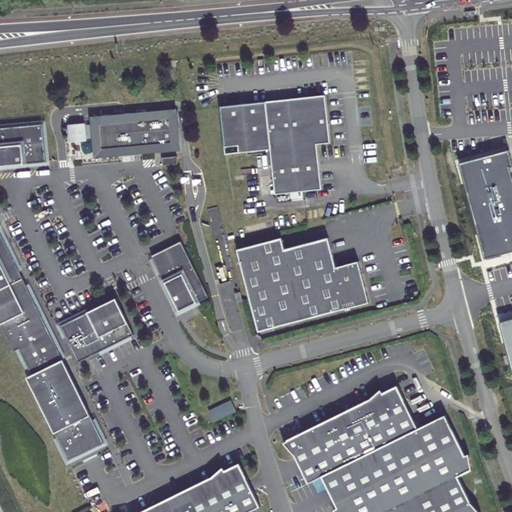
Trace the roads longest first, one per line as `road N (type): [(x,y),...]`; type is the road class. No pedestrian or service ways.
road 1 (secondary): [(0,45),(404,8)]
road 2 (unclassified): [(460,312),(242,369),(214,368),(181,345),(135,254)]
road 3 (secondary): [(328,0),(0,26)]
road 4 (unclassified): [(404,8),(421,134),(460,312)]
road 5 (unclassified): [(460,312),(511,472)]
